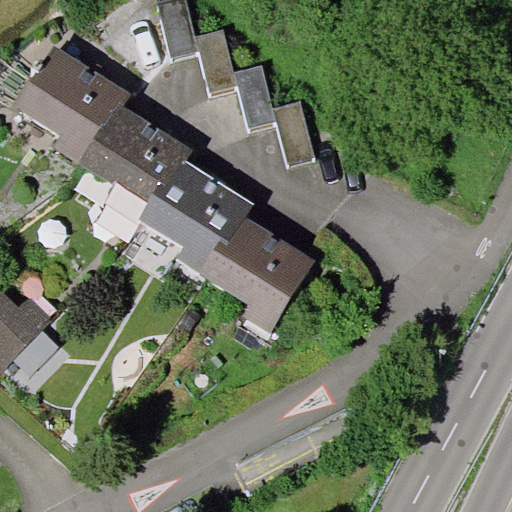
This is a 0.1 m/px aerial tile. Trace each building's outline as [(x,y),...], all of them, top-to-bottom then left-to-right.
[(172,62),(200,56),(195,36),(186,0),(164,0),(157,2),(172,62)] [(211,97),(239,91),(235,72),(224,29),(195,36),(200,56),(211,97)] [(120,104),(123,106),(131,93),(98,73),(105,62),(89,51),(82,63),(55,46),(17,107),(60,134),(53,147),(78,162),(99,128),(103,131),(120,104)] [(249,132),(277,125),(273,108),(263,65),(235,72),(239,91),(249,132)] [(316,160),(302,101),(273,108),(277,125),(288,167),(316,160)] [(187,160),(193,150),(161,130),(166,120),(149,110),(144,119),(123,106),(120,104),(103,131),(99,128),(78,162),(115,185),(117,181),(148,201),(160,181),(168,186),(185,159),(187,160)] [(227,247),(245,217),(254,204),(207,175),(215,163),(193,150),(187,160),(185,159),(168,186),(160,181),(148,201),(137,218),(183,246),(176,258),(201,274),(220,242),(227,247)] [(269,334),(314,260),(245,217),(227,247),(220,242),(201,274),(251,305),(243,318),(269,334)] [(3,292),(0,294),(0,371),(1,373),(13,360),(42,330),(53,318),(30,295),(18,307),(3,292)] [(59,347),(42,330),(13,360),(30,376),(59,347)]
